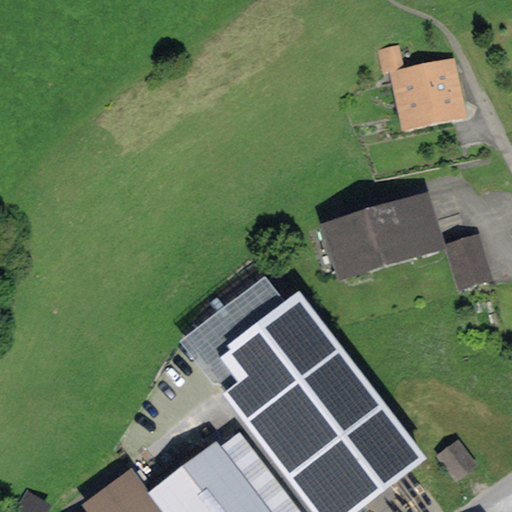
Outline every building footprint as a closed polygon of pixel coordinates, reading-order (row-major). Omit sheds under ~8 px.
[(446,71),(395,81),(399,103),(406,102),(410,123),(455,113),(446,71)] [(441,238),(424,188),(317,223),(337,281),(442,246),(444,245),(441,238)] [(490,273),(475,227),(441,238),(444,245),(442,246),(455,285),(490,273)] [(223,388),(317,511),(355,511),(416,464),(306,328),(223,388)] [(478,461),(458,435),(436,452),(456,478),(478,461)] [(271,511),(213,437),(148,487),(145,490),(161,511),(271,511)] [(53,492),(68,511),(161,511),(145,490),(148,487),(129,463),(113,475),(99,457),(53,492)] [(37,511),(43,498),(15,485),(2,511),(37,511)]
